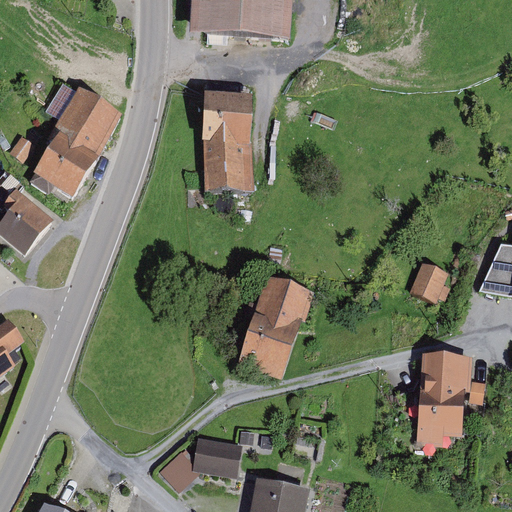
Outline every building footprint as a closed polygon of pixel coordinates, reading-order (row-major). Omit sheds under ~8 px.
[(283,0),(194,0),(192,34),(281,40),(283,0)] [(117,119),(76,93),(51,132),(65,141),(42,178),(68,194),(117,119)] [(247,192),(253,96),(209,94),(204,189),(247,192)] [(45,225),(4,186),(0,189),(0,233),(19,252),(45,225)] [(433,301),(444,277),(424,268),(413,292),(433,301)] [(285,370),(311,300),(272,285),(245,356),(285,370)] [(0,381),(19,368),(12,358),(28,347),(12,322),(0,329),(0,381)] [(472,437),(475,367),(430,365),(426,444),(451,445),(451,436),(472,437)] [(234,472),(240,446),(202,439),(197,465),(234,472)] [(308,511),(312,495),(263,485),(257,511),(308,511)]
